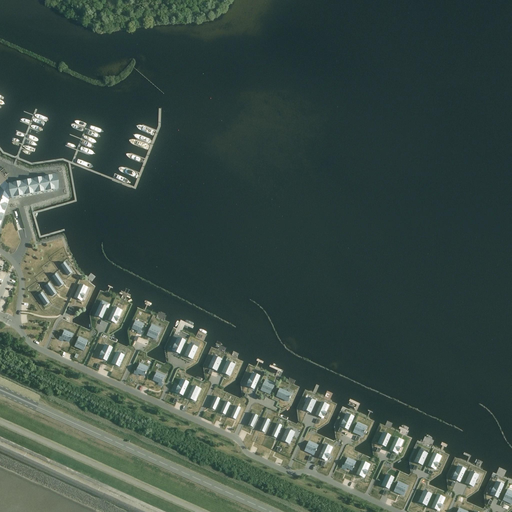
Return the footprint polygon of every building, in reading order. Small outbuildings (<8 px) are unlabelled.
[(0,223),(8,202),(8,199),(11,199),(11,200),(58,191),(55,176),(53,177),(30,181),(9,185),(7,186),(4,182),(6,180),(4,178),(0,173),(0,223)] [(66,265),(62,268),(68,276),(72,273),(66,265)] [(58,276),(54,279),(59,287),(63,284),(58,276)] [(51,286),(47,289),(52,297),(56,294),(51,286)] [(79,286),(74,298),(81,301),(82,299),(83,299),(82,299),(84,295),(85,295),(83,294),(85,289),(79,286)] [(44,295),(40,298),(45,306),(49,303),(44,295)] [(99,307),(95,316),(102,318),(107,307),(105,306),(104,305),(104,306),(102,305),(101,308),(99,307)] [(114,309),(109,321),(116,324),(119,317),(117,316),(119,312),(114,309)] [(133,326),(132,329),(138,331),(137,333),(141,335),(142,332),(141,332),(143,326),(135,323),(134,325),(133,326)] [(149,332),(147,336),(156,340),(160,332),(151,328),(149,331),(149,330),(149,332)] [(60,337),(59,340),(62,341),(63,340),(69,342),(70,340),(71,339),(70,339),(72,336),(63,332),(61,338),(60,337)] [(76,342),(74,347),(83,351),(87,343),(78,339),(77,341),(76,341),(76,342)] [(175,344),(172,351),(179,354),(185,343),(179,340),(177,345),(175,344)] [(190,344),(185,356),(192,360),(197,348),(194,346),(193,346),(190,344)] [(104,348),(99,358),(106,361),(112,350),(106,347),(105,349),(104,348)] [(115,357),(112,364),(119,367),(123,358),(117,355),(116,358),(115,357)] [(214,356),(209,368),(216,371),(222,360),(214,356)] [(227,361),(222,373),(230,377),(235,365),(227,361)] [(135,371),(134,374),(138,375),(138,374),(144,376),(145,374),(146,374),(146,373),(147,370),(139,367),(136,372),(135,371)] [(154,378),(153,381),(159,383),(158,385),(162,386),(163,384),(162,383),(164,378),(156,374),(155,377),(154,377),(154,378)] [(247,385),(247,386),(254,390),(259,378),(253,376),(251,380),(249,380),(250,380),(248,384),(247,384),(247,385)] [(176,391),(175,393),(183,396),(188,384),(182,382),(180,387),(178,386),(177,390),(176,390),(176,391)] [(263,386),(261,391),(270,395),(273,387),(264,383),(263,385),(262,386),(263,386)] [(193,388),(188,398),(195,402),(198,395),(197,394),(198,391),(193,388)] [(280,389),(276,397),(288,402),(289,399),(290,399),(290,398),(291,394),(280,389)] [(308,399),(303,410),(310,413),(316,402),(308,398),(308,399)] [(214,399),(210,408),(215,411),(219,401),(214,399)] [(225,404),(221,413),(225,415),(229,406),(225,404)] [(321,404),(316,416),(323,419),(326,412),(324,411),(327,407),(321,404)] [(235,409),(231,418),(235,420),(240,411),(235,409)] [(252,416),(248,426),(253,428),(257,419),(252,416)] [(344,420),(341,427),(348,430),(353,419),(347,416),(345,421),(344,420)] [(264,421),(260,431),(264,433),(269,423),(264,421)] [(357,425),(353,433),(362,437),(364,433),(365,432),(365,431),(366,429),(357,425)] [(276,426),(272,436),(276,438),(281,428),(276,426)] [(287,429),(282,441),(289,444),(294,433),(287,429)] [(381,437),(378,444),(385,447),(390,438),(384,435),(383,438),(381,437)] [(395,439),(390,451),(397,454),(400,448),(399,447),(401,442),(395,439)] [(308,443),(305,451),(314,455),(316,451),(317,450),(316,450),(317,448),(308,443)] [(324,446),(319,458),(326,461),(331,451),(329,451),(330,449),(324,446)] [(423,452),(418,464),(422,466),(427,454),(423,452)] [(433,455),(428,467),(435,470),(436,468),(437,468),(436,467),(438,464),(439,463),(437,462),(439,458),(433,455)] [(343,466),(342,468),(345,470),(346,468),(352,471),(353,468),(354,467),(355,465),(347,461),(344,466),(343,466)] [(362,463),(357,475),(364,478),(368,468),(367,468),(368,466),(362,463)] [(455,473),(452,479),(459,483),(465,471),(459,468),(457,473),(455,473)] [(471,472),(465,484),(473,487),(478,475),(471,472)] [(384,479),(381,486),(389,489),(393,480),(387,477),(386,480),(384,479)] [(396,488),(394,492),(403,496),(407,488),(398,484),(396,486),(396,487),(396,488)] [(491,493),(490,495),(498,498),(503,487),(497,484),(495,489),(493,488),(493,489),(492,493),(491,492),(491,493)] [(424,491),(419,503),(426,506),(432,494),(424,491)] [(506,493),(503,501),(511,504),(511,495),(507,493),(506,493)] [(437,497),(432,508),(439,511),(440,510),(440,509),(442,505),(440,504),(443,499),(437,497)]
